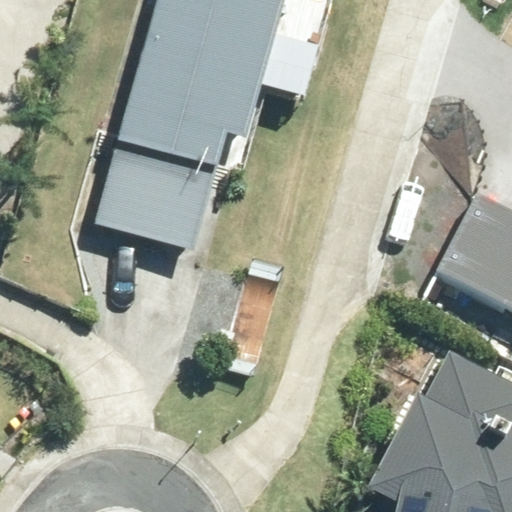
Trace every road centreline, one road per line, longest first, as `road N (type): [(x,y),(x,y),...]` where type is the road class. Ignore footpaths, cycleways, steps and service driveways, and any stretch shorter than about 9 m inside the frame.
road 1 (unknown): [(222,484),(279,433),(295,397),(366,203),(421,0)]
road 2 (residential): [(57,511),(81,487),(125,476),(168,492),(184,511)]
